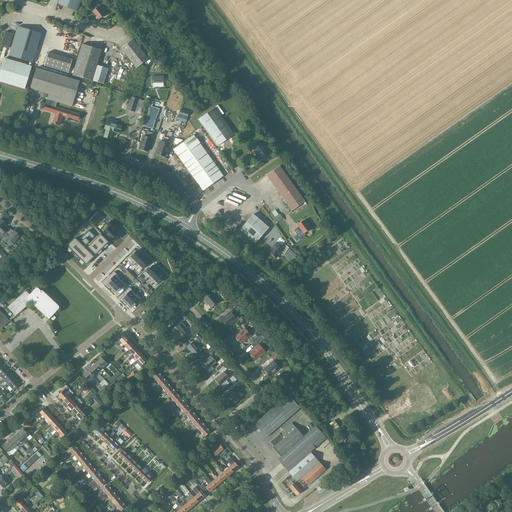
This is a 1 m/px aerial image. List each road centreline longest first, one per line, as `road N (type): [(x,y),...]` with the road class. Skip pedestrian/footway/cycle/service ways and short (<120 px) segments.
road 1 (secondary): [(375,422),(283,303),(188,229)]
road 2 (unclassified): [(197,208),(169,176),(0,123)]
road 3 (residential): [(222,425),(261,391),(187,305),(148,339)]
road 4 (secondary): [(182,226),(97,185),(0,155)]
road 5 (residential): [(152,511),(35,383)]
road 6 (unclassified): [(125,26),(113,36),(12,0)]
